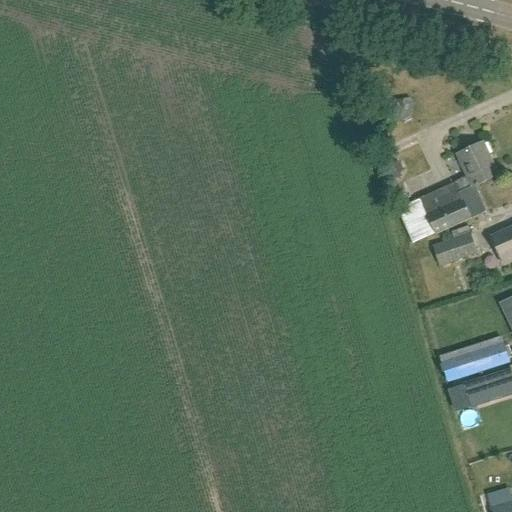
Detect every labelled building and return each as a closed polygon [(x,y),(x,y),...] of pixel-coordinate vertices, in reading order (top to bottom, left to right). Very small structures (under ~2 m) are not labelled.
[(460,200),(438,210),(427,215),(421,203),(401,212),(417,245),(487,212),(476,187),(500,176),(484,143),(456,156),(467,178),(454,183),(459,194),(458,194),(460,200)] [(469,227),(452,233),(454,240),(433,247),(440,268),(478,254),(469,227)] [(511,228),(491,239),(504,266),(511,262),(511,228)] [(501,345),(442,364),(449,383),(507,364),(501,345)] [(474,405),(511,392),(511,369),(467,384),(474,405)] [(511,511),(511,503),(492,510),(492,511),(511,511)]
